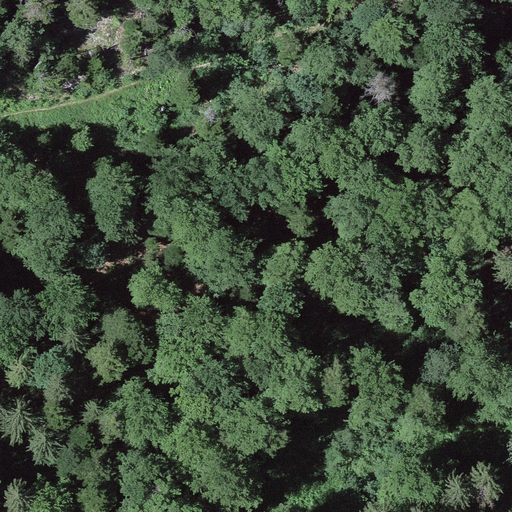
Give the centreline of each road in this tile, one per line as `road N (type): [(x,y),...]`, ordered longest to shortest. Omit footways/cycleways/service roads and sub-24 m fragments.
road 1 (track): [(0,116),(380,0)]
road 2 (track): [(249,511),(403,447),(461,436),(511,441)]
